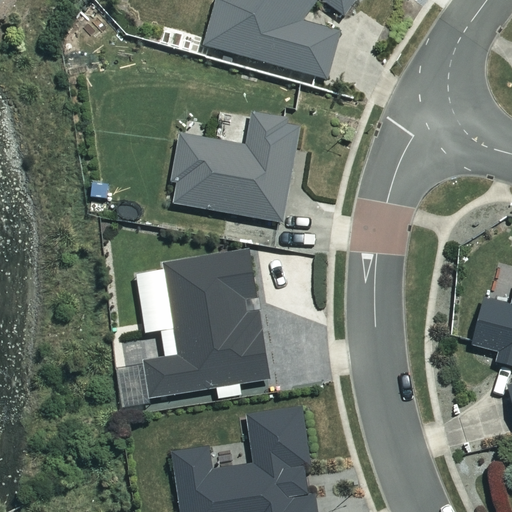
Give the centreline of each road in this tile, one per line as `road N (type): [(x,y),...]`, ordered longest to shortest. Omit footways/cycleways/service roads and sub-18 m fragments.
road 1 (residential): [(452,55),(399,163),(376,254),(380,373),(424,511)]
road 2 (residential): [(452,55),(447,92),(457,121),(476,142),(511,154)]
